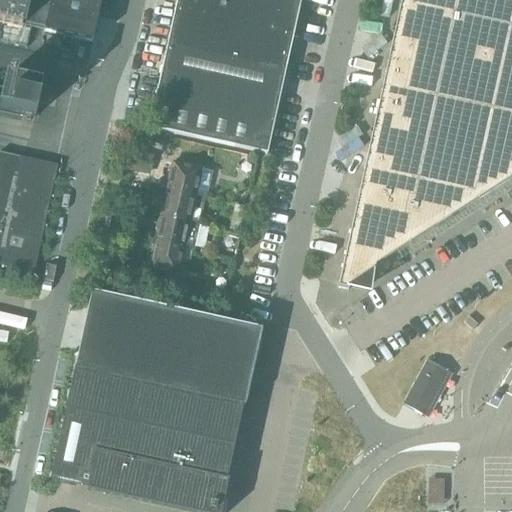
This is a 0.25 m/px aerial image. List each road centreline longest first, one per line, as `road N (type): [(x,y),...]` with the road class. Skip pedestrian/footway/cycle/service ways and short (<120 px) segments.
road 1 (unclassified): [(378,452),(378,437),(286,288),(350,0)]
road 2 (unclassified): [(61,313),(131,0)]
road 3 (unclassified): [(13,511),(61,313)]
road 4 (unclassified): [(378,452),(421,447),(504,457)]
